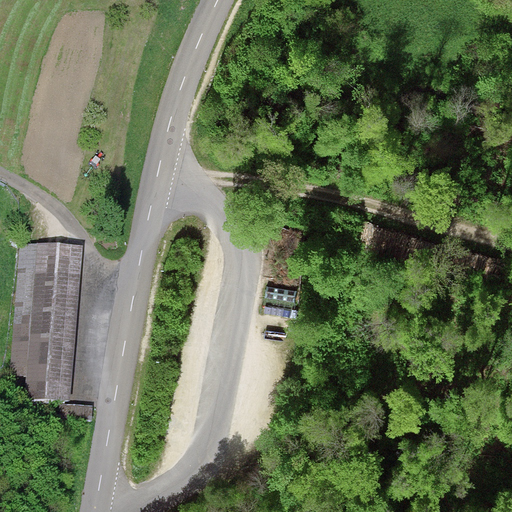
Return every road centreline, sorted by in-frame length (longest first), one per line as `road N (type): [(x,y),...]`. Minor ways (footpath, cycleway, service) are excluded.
road 1 (tertiary): [(94,511),(159,168),(217,0)]
road 2 (track): [(190,193),(211,177),(246,177),(511,242)]
road 3 (track): [(375,207),(408,438),(433,511)]
